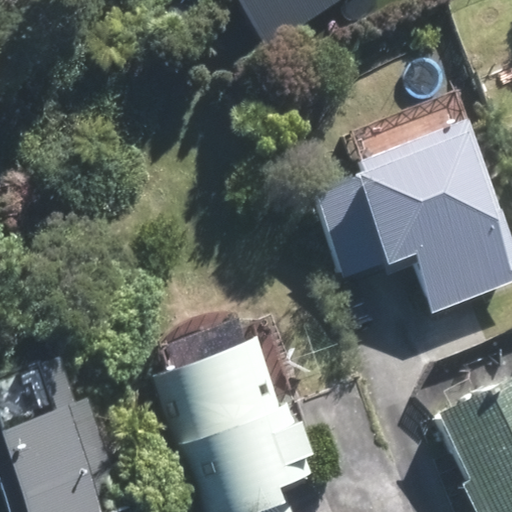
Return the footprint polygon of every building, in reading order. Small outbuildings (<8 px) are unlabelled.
[(240,0),(271,46),(340,0),(240,0)] [(511,271),(511,244),(472,132),(322,184),(350,264),(411,243),(431,300),(511,271)] [(262,348),(171,373),(210,511),(226,511),(302,491),(262,348)] [(106,511),(58,366),(0,385),(0,424),(28,511),(106,511)] [(511,511),(511,377),(448,408),(498,511),(511,511)]
